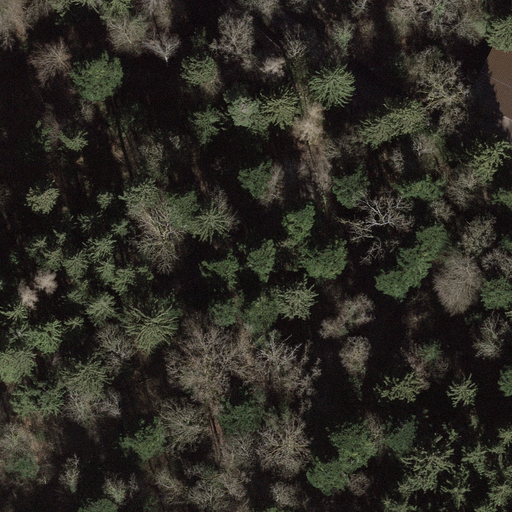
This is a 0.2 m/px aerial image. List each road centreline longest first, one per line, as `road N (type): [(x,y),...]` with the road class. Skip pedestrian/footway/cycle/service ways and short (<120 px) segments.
road 1 (track): [(369,95),(304,203),(0,409)]
road 2 (track): [(369,95),(511,170)]
road 3 (track): [(264,0),(369,95)]
